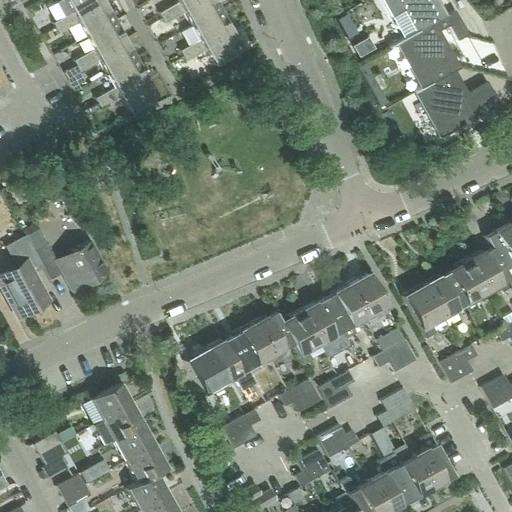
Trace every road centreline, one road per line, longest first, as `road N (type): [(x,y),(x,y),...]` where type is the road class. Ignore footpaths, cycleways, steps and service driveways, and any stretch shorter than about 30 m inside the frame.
road 1 (residential): [(0,382),(366,218)]
road 2 (residential): [(202,485),(388,381),(416,379),(439,398)]
road 3 (residential): [(366,218),(269,0)]
road 4 (residential): [(366,218),(511,153)]
road 5 (residential): [(501,511),(439,398)]
